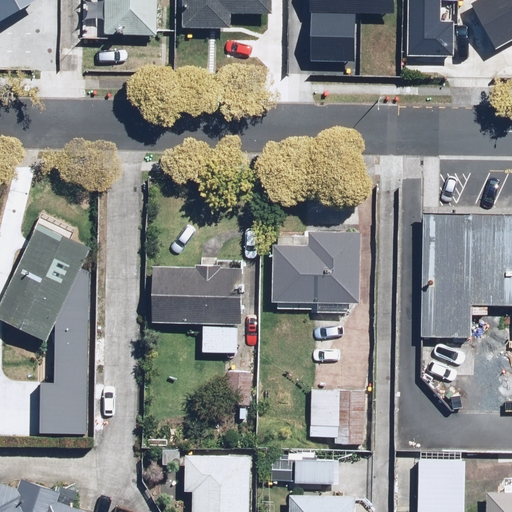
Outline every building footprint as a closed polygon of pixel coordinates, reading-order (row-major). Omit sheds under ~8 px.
[(0,0),(0,20),(38,0),(0,0)] [(157,0),(89,0),(88,38),(107,39),(107,35),(156,37),(157,0)] [(182,0),(183,26),(231,27),(231,15),(272,15),(272,0),(182,0)] [(393,17),(393,0),(310,0),(310,56),(358,57),(359,16),(393,17)] [(441,0),(407,0),(405,54),(452,56),(453,19),(441,18),(441,0)] [(511,0),(478,0),(471,5),(500,48),(511,40),(511,0)] [(511,213),(425,212),(423,334),(466,334),(466,305),(511,305),(511,213)] [(88,246),(41,222),(0,307),(0,322),(10,327),(38,341),(45,344),(57,319),(58,379),(45,376),(42,426),(88,429),(92,265),(81,263),(88,246)] [(359,306),(362,232),(309,230),(308,245),(274,244),(271,310),(347,313),(347,305),(359,306)] [(237,352),(242,263),(199,260),(199,268),(155,266),(152,322),(203,325),(201,350),(237,352)] [(38,341),(10,327),(3,343),(31,356),(38,341)] [(249,405),(251,374),(226,373),(225,404),(249,405)] [(368,392),(312,390),(311,438),(333,438),(333,443),(366,444),(368,392)] [(250,511),(252,458),(185,455),(184,491),(194,491),(193,511),(250,511)] [(334,460),(295,458),(294,482),(333,484),(334,460)] [(463,511),(466,461),(409,459),(407,511),(437,511),(463,511)] [(79,511),(58,505),(63,491),(17,475),(14,485),(0,480),(0,511),(79,511)] [(511,511),(511,493),(491,492),(489,511),(511,511)] [(361,511),(362,497),(290,495),(289,511),(361,511)]
